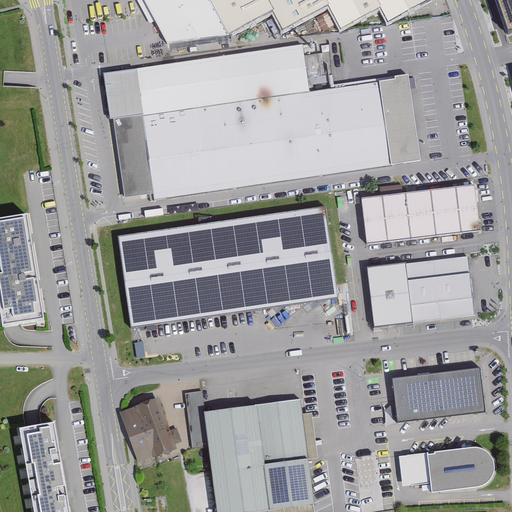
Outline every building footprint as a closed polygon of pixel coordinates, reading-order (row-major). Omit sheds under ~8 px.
[(142,0),(168,46),(230,37),(274,13),(285,32),(330,8),(342,32),(382,11),(389,24),(433,1),(432,0),(142,0)] [(511,0),(497,0),(507,34),(511,32),(511,0)] [(309,95),(302,47),(104,75),(111,122),(114,121),(125,199),(154,195),(155,201),(393,168),(381,85),(309,95)] [(477,188),(364,200),(368,244),(482,232),(477,188)] [(339,299),(325,206),(118,236),(131,328),(339,299)] [(45,320),(27,213),(0,217),(0,310),(3,327),(45,320)] [(475,318),(468,259),(370,270),(377,329),(475,318)] [(480,365),(392,375),(393,377),(398,422),(485,413),(480,365)] [(208,447),(200,393),(185,395),(193,449),(208,447)] [(178,450),(159,400),(122,414),(141,463),(178,450)] [(302,401),(206,414),(219,511),(264,511),(316,505),(302,401)] [(69,511),(54,425),(16,431),(30,511),(69,511)] [(435,493),(485,487),(492,483),(496,476),(497,470),(496,463),(494,457),(490,453),(485,450),(478,448),(401,457),(404,488),(434,484),(435,493)] [(376,458),(359,458),(360,483),(376,483),(376,458)]
